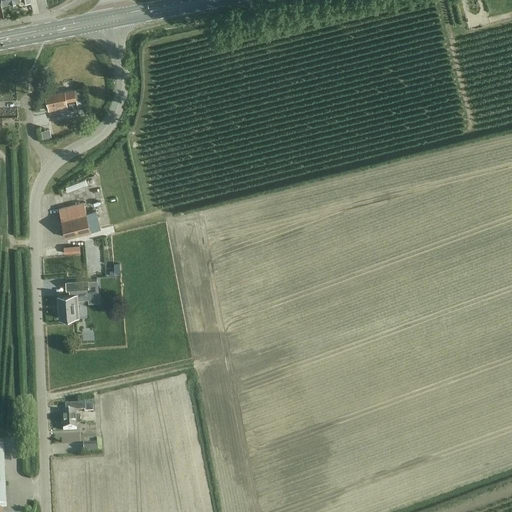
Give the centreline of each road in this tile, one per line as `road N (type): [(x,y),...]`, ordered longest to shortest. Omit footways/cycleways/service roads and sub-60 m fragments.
road 1 (unclassified): [(47,511),(35,211),(55,166)]
road 2 (unclassified): [(55,166),(115,112),(124,87),(114,18)]
road 3 (track): [(42,399),(199,368)]
